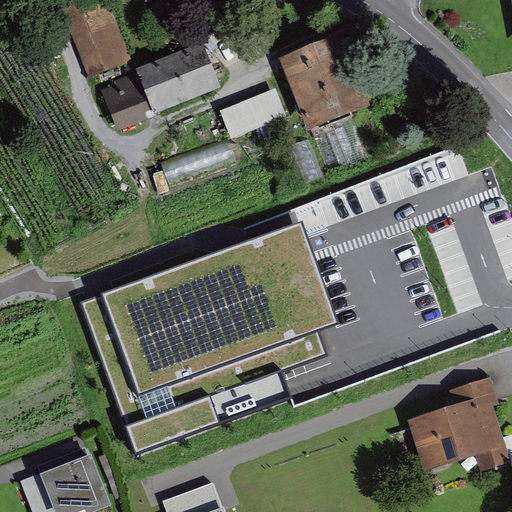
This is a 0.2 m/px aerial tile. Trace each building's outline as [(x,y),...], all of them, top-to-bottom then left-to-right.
[(117,0),(73,0),(68,2),(97,72),(140,55),(117,0)] [(342,43),(293,65),(318,120),(367,98),(342,43)] [(206,44),(107,85),(126,131),(225,90),(220,78),(206,44)] [(293,116),(283,90),(230,112),(241,138),(293,116)] [(232,141),(164,163),(171,183),(238,160),(232,141)] [(380,248),(225,300),(262,421),(424,367),(380,248)] [(485,396),(416,420),(432,465),(501,441),(485,396)] [(93,457),(35,483),(48,511),(84,511),(113,499),(93,457)]
